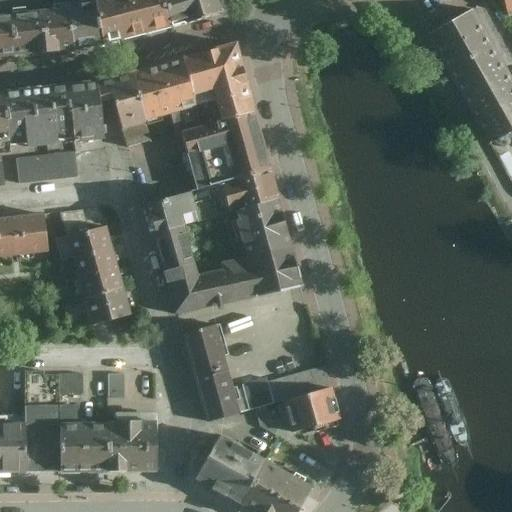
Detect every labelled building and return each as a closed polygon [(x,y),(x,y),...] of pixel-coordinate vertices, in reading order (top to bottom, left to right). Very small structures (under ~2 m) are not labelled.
[(0,0),(0,18),(73,11),(72,0),(0,0)] [(72,0),(73,11),(78,54),(108,51),(97,0),(72,0)] [(97,0),(108,51),(177,33),(166,0),(97,0)] [(166,0),(177,33),(227,17),(221,0),(166,0)] [(511,0),(502,0),(507,22),(511,20),(511,0)] [(511,127),(511,87),(468,8),(428,30),(489,140),(511,127)] [(73,11),(0,18),(0,61),(78,54),(73,11)] [(237,43),(184,58),(196,103),(213,98),(249,88),(237,43)] [(184,58),(134,71),(147,121),(197,108),(196,103),(184,58)] [(134,71),(106,78),(111,96),(120,131),(125,149),(153,142),(147,121),(134,71)] [(99,80),(92,81),(96,100),(103,98),(111,96),(106,78),(99,80)] [(96,100),(92,81),(63,85),(71,132),(73,145),(104,142),(96,100)] [(71,132),(63,85),(0,92),(0,103),(6,140),(23,138),(25,149),(55,146),(53,134),(71,132)] [(213,98),(218,116),(178,128),(194,185),(222,177),(270,165),(256,113),(249,88),(213,98)] [(73,151),(15,157),(18,183),(76,176),(73,151)] [(222,177),(230,206),(276,195),(270,165),(222,177)] [(143,195),(152,228),(183,221),(181,212),(193,209),(185,184),(143,195)] [(162,271),(174,317),(302,288),(276,195),(230,206),(242,251),(194,263),(162,271)] [(0,261),(49,255),(44,216),(0,221),(0,261)] [(152,228),(162,271),(194,263),(183,221),(152,228)] [(81,260),(124,249),(119,229),(76,239),(81,260)] [(124,249),(81,260),(86,281),(129,270),(124,249)] [(129,270),(86,281),(91,302),(134,291),(129,270)] [(134,291),(91,302),(96,323),(139,312),(134,291)] [(217,321),(181,331),(192,373),(224,364),(222,355),(227,354),(217,321)] [(224,364),(192,373),(205,421),(237,413),(231,391),(224,364)] [(231,391),(237,413),(283,398),(329,385),(323,366),(266,382),(265,377),(240,383),(242,388),(231,391)] [(69,373),(57,373),(57,394),(69,394),(69,373)] [(82,373),(69,373),(69,394),(82,394),(82,373)] [(118,373),(106,373),(107,394),(118,394),(118,373)] [(131,373),(118,373),(118,394),(131,394),(131,373)] [(142,373),(131,373),(131,394),(143,393),(142,373)] [(283,398),(292,433),(338,420),(329,385),(283,398)] [(22,405),(23,418),(23,474),(57,473),(56,405),(22,405)] [(77,405),(56,405),(57,473),(82,473),(81,417),(77,417),(77,405)] [(154,416),(113,417),(114,473),(155,472),(154,416)] [(113,417),(81,417),(82,473),(114,473),(113,417)] [(23,418),(0,418),(0,473),(23,474),(23,418)] [(220,436),(195,477),(236,501),(260,460),(220,436)] [(293,511),(308,487),(260,460),(236,501),(256,511),(293,511)]
